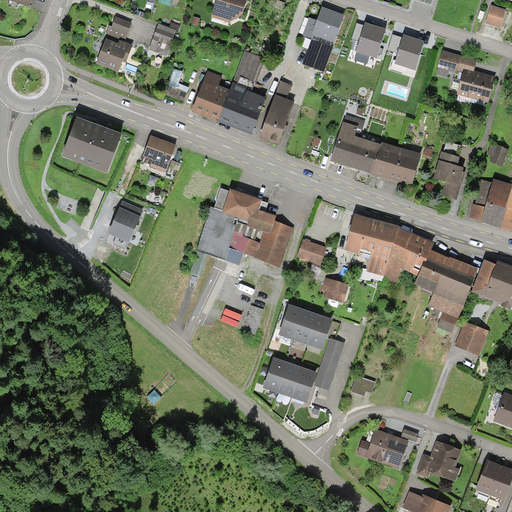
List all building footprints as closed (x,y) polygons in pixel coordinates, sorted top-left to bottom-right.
[(216,0),(211,18),(229,23),(243,16),(247,0),(216,0)] [(491,6),(486,24),(500,28),(506,10),(491,6)] [(329,10),(322,8),(317,21),(309,18),(303,36),(312,39),(314,36),(334,43),(345,16),(329,10)] [(132,23),(115,17),(112,27),(109,26),(106,33),(126,40),(132,23)] [(194,17),(192,25),(198,26),(200,19),(194,17)] [(386,30),(365,23),(356,52),(377,59),(386,30)] [(159,24),(149,50),(167,57),(176,31),(159,24)] [(423,40),(403,34),(394,64),(414,70),(423,40)] [(119,73),(123,62),(125,58),(126,54),(129,55),(133,46),(120,41),(118,44),(106,39),(96,64),(119,73)] [(311,40),(302,65),(324,73),(333,47),(311,40)] [(264,58),(245,51),(233,83),(238,85),(241,77),(255,82),(264,58)] [(464,69),(474,72),(477,61),(443,51),(437,68),(457,74),(458,71),(463,73),(464,69)] [(477,72),(474,72),(464,69),(463,73),(457,95),(488,103),(495,77),(477,72)] [(218,123),(230,90),(219,86),(223,76),(208,71),(192,113),(202,117),(218,123)] [(275,96),(287,100),(292,85),(281,82),(275,96)] [(238,85),(233,83),(230,90),(218,123),(252,136),(266,99),(253,94),(246,91),(247,88),(238,85)] [(388,83),(382,104),(398,109),(404,88),(388,83)] [(170,85),(166,95),(183,101),(187,92),(170,85)] [(287,100),(275,96),(260,139),(279,146),(285,130),(294,103),(287,100)] [(346,116),(344,123),(358,128),(357,129),(362,130),(365,121),(346,116)] [(100,128),(77,119),(62,158),(107,175),(122,136),(100,128)] [(355,170),(364,140),(355,137),(357,129),(358,128),(344,123),(331,162),(351,168),(355,170)] [(172,156),(176,146),(151,136),(143,157),(153,160),(150,167),(166,173),(172,156)] [(381,146),(364,140),(355,170),(357,170),(371,175),(381,146)] [(449,150),(463,152),(464,144),(450,142),(449,150)] [(381,146),(371,175),(390,181),(412,187),(421,155),(381,144),(381,146)] [(491,162),(502,167),(509,150),(492,144),(488,155),(493,157),(491,162)] [(426,148),(423,158),(432,160),(434,150),(426,148)] [(442,152),(439,162),(457,167),(460,158),(442,152)] [(457,167),(439,162),(434,180),(445,183),(442,196),(457,200),(462,182),(464,174),(462,174),(464,169),(457,167)] [(500,229),(511,190),(511,186),(494,181),(493,183),(481,180),(469,218),(481,222),(481,223),(500,229)] [(275,222),(276,217),(259,212),(262,201),(231,190),(223,212),(211,207),(197,252),(239,266),(242,253),(255,259),(263,233),(270,235),(275,222)] [(511,190),(500,229),(511,232),(511,190)] [(133,206),(123,202),(108,235),(129,244),(143,211),(133,206)] [(384,277),(399,227),(355,216),(345,251),(371,259),(367,272),(384,277)] [(294,228),(275,222),(270,235),(263,233),(255,259),(280,268),(294,228)] [(418,277),(432,252),(435,244),(399,227),(384,277),(383,280),(397,286),(404,270),(418,277)] [(303,240),(297,257),(321,266),(327,248),(303,240)] [(450,260),(432,252),(418,277),(415,285),(434,294),(428,306),(443,312),(459,318),(478,269),(450,258),(450,260)] [(484,298),(496,266),(485,261),(472,293),(484,298)] [(511,308),(511,267),(498,262),(496,266),(484,298),(502,305),(501,307),(510,311),(511,308)] [(326,279),(322,290),(326,291),(324,298),(340,303),(346,285),(326,279)] [(278,336),(293,341),(303,310),(297,308),(289,305),(278,336)] [(251,306),(243,331),(255,335),(263,310),(251,306)] [(228,307),(223,320),(239,327),(245,314),(228,307)] [(303,310),(293,341),(308,346),(318,315),(311,313),(303,310)] [(453,333),(459,318),(443,312),(437,327),(453,333)] [(318,315),(308,346),(322,351),(332,320),(324,317),(318,315)] [(479,356),(489,332),(465,322),(455,347),(479,356)] [(330,339),(314,386),(328,391),(345,344),(330,339)] [(263,389),(278,394),(288,364),(282,361),(274,359),(263,389)] [(288,364),(278,394),(293,399),(303,368),(296,366),(288,364)] [(303,368),(293,399),(307,404),(317,373),(309,370),(303,368)] [(376,382),(357,376),(352,392),(364,396),(366,392),(372,394),(376,382)] [(511,396),(504,393),(493,422),(511,428),(511,396)] [(404,429),(401,438),(416,443),(419,435),(404,429)] [(390,435),(376,430),(371,444),(362,441),(357,455),(399,470),(409,442),(390,435)] [(462,451),(436,442),(432,454),(430,457),(430,459),(431,460),(427,472),(430,473),(455,482),(460,470),(456,468),(462,451)] [(430,459),(430,457),(424,455),(417,474),(428,478),(430,473),(427,472),(431,460),(430,459)] [(476,491),(490,496),(501,466),(495,464),(487,461),(476,491)] [(501,466),(490,496),(504,502),(511,480),(511,470),(506,468),(501,466)] [(422,498),(410,492),(403,508),(410,511),(418,511),(425,499),(422,498)] [(423,495),(422,498),(425,499),(418,511),(449,511),(452,507),(423,495)]
